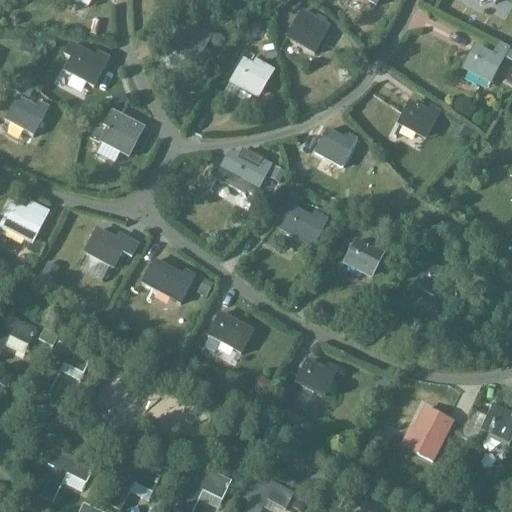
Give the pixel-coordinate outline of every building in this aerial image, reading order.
[(68,0),(87,11),(92,0),(68,0)] [(357,0),(375,9),(379,0),(357,0)] [(314,20),(302,13),(286,41),(313,56),(328,29),(324,27),(326,24),(315,18),(314,20)] [(180,27),(166,52),(196,68),(212,39),(201,33),(198,37),(180,27)] [(511,54),(508,52),(509,51),(498,45),(493,54),(495,55),(492,60),(474,50),(462,73),(489,87),(503,60),(511,65),(511,70),(511,73),(511,54)] [(69,63),(62,75),(93,92),(109,60),(97,54),(95,58),(70,46),(63,59),(69,63)] [(257,102),(274,73),(254,62),(252,67),(242,61),(228,86),(257,102)] [(16,98),(3,124),(32,140),(48,111),(37,105),(35,109),(16,98)] [(409,106),(397,128),(424,143),(438,116),(429,111),(427,116),(409,106)] [(102,130),(105,132),(102,137),(94,133),(90,142),(98,146),(128,162),(144,130),(111,113),(102,130)] [(362,159),(368,148),(358,142),(346,135),(344,140),(326,130),(313,155),(341,172),(352,154),(362,159)] [(225,159),(213,182),(244,198),(246,196),(255,200),(271,168),(242,153),(240,158),(232,154),(225,159)] [(0,230),(32,247),(48,215),(29,205),(24,214),(12,207),(0,230)] [(292,212),(280,234),(307,249),(322,222),(313,217),(310,222),(292,212)] [(121,256),(131,262),(138,247),(117,236),(114,241),(96,231),(82,256),(113,273),(121,256)] [(354,245),(342,267),(369,282),(384,255),(375,250),(372,254),(354,245)] [(153,262),(140,287),(179,308),(195,279),(184,272),(181,277),(153,262)] [(445,274),(426,264),(413,290),(443,305),(458,275),(447,270),(445,274)] [(219,315),(206,339),(240,359),(253,334),(219,315)] [(0,354),(8,339),(27,349),(34,335),(3,320),(0,326),(0,354)] [(63,367),(82,376),(89,363),(59,348),(36,393),(47,398),(63,367)] [(305,360),(293,387),(322,402),(338,372),(327,365),(325,370),(305,360)] [(511,416),(492,407),(477,437),(507,451),(511,441),(511,416)] [(420,446),(411,462),(431,472),(438,459),(451,433),(424,419),(412,442),(420,446)] [(53,453),(45,468),(54,473),(40,501),(51,506),(66,477),(84,486),(91,473),(53,453)] [(111,478),(120,482),(107,509),(113,511),(119,511),(132,485),(151,495),(158,481),(120,462),(111,478)] [(222,500),(229,486),(189,466),(181,482),(187,485),(180,499),(173,511),(193,511),(204,490),(222,500)] [(259,511),(265,502),(284,511),(291,497),(252,478),(241,500),(249,504),(244,511),(259,511)]
